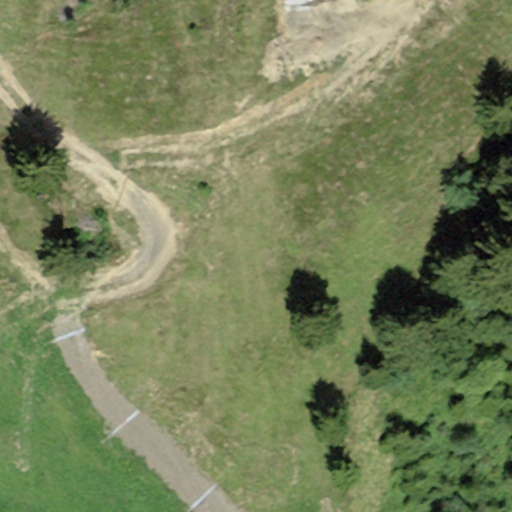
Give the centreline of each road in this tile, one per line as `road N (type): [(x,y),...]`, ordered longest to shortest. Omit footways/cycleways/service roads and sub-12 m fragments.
road 1 (track): [(72,158),(196,159),(256,136),(348,86),(428,0)]
road 2 (track): [(145,270),(83,289),(64,323),(96,387),(208,511)]
road 3 (track): [(0,77),(44,136),(136,198),(157,225),(145,270)]
